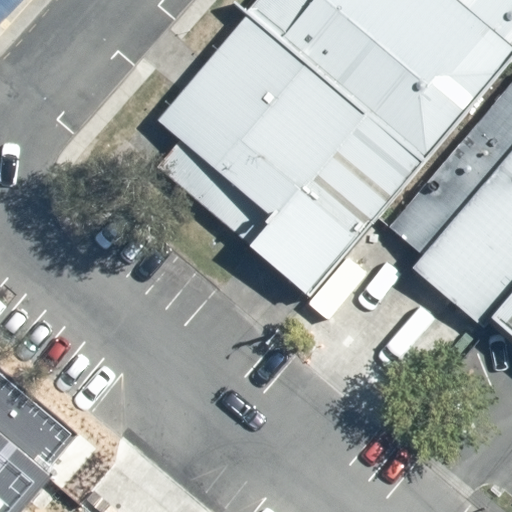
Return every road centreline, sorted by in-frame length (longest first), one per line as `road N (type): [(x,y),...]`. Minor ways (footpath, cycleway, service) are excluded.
road 1 (unclassified): [(0,244),(346,511)]
road 2 (unclassified): [(0,117),(103,0)]
